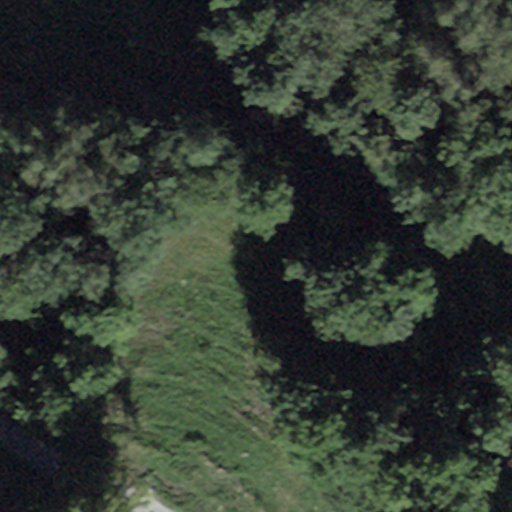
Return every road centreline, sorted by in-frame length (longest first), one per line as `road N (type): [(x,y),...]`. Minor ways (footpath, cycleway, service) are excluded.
road 1 (track): [(30,0),(209,108),(373,189),(511,294)]
road 2 (track): [(0,423),(154,511)]
